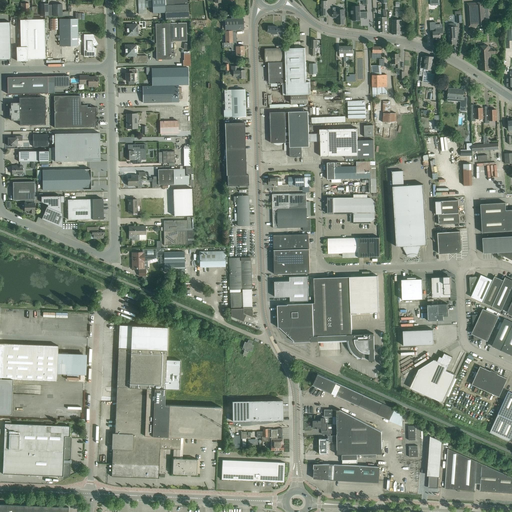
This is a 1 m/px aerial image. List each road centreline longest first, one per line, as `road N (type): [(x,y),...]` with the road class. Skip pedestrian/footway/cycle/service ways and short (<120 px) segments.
road 1 (unclassified): [(459,265),(328,268),(320,261),(314,168),(257,169)]
road 2 (tertiary): [(511,98),(437,52),(324,29),(283,0)]
road 3 (unclassified): [(90,493),(96,326),(105,300),(137,307)]
road 4 (unclassified): [(111,256),(110,67)]
road 5 (tertiary): [(275,345),(263,314),(257,169)]
road 6 (secondary): [(260,500),(90,493)]
road 7 (tertiary): [(257,169),(253,23),(261,5)]
road 8 (unclassified): [(511,368),(465,344),(459,265)]
road 9 (unclassified): [(111,256),(8,216),(0,205)]
